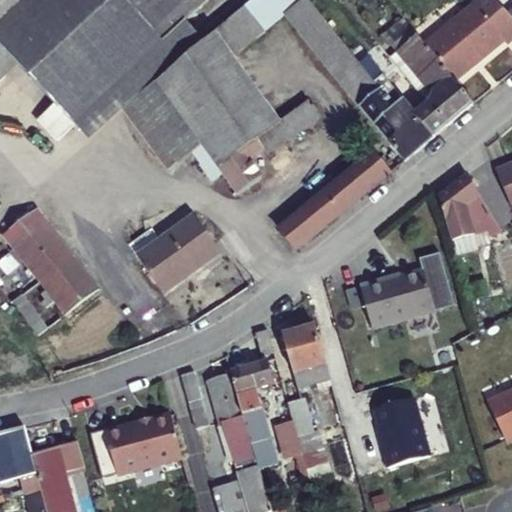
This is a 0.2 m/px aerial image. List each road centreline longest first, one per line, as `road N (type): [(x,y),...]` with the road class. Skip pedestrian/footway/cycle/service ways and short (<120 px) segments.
road 1 (residential): [(511,99),(226,330),(89,387),(0,407)]
road 2 (track): [(289,283),(237,224),(177,187),(99,175),(0,175)]
